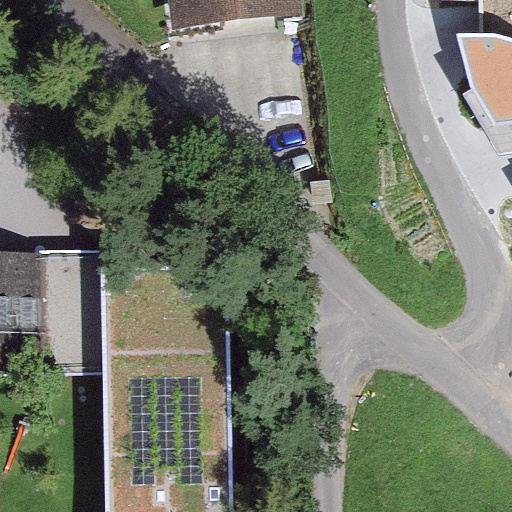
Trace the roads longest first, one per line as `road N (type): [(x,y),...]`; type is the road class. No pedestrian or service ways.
road 1 (residential): [(36,0),(463,383)]
road 2 (residential): [(463,383),(490,339),(497,305),(481,252),(424,141),(401,62),(395,0)]
